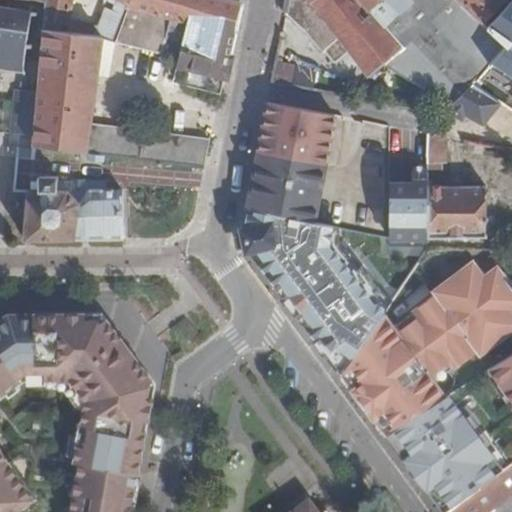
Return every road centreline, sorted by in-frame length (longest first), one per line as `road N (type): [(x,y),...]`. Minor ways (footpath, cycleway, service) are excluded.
road 1 (residential): [(414,511),(258,305)]
road 2 (residential): [(258,305),(237,339),(189,380),(164,511)]
road 3 (residential): [(229,182),(35,168)]
road 4 (residential): [(264,0),(229,182)]
road 5 (residential): [(229,182),(207,248),(258,305)]
